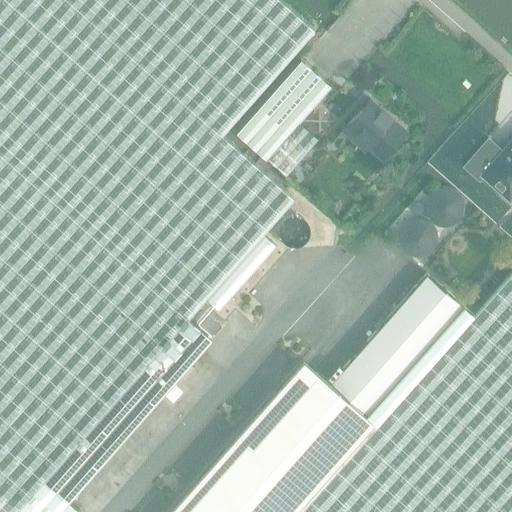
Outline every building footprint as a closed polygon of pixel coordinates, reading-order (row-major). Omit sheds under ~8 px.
[(281,0),(0,0),(0,511),(77,511),(82,508),(70,497),(214,334),(190,313),(296,193),(224,128),(313,28),(281,0)] [(300,59),(236,132),(266,159),(298,122),(330,86),(300,59)] [(406,130),(370,99),(342,130),(353,140),(357,135),(382,157),(406,130)] [(298,122),(266,159),(285,175),(317,138),(298,122)] [(511,139),(482,174),(509,198),(511,193),(511,139)] [(511,511),(511,267),(472,313),(294,511),(511,511)] [(426,273),(330,382),(304,359),(166,511),(294,511),(472,313),(426,273)] [(200,305),(193,314),(215,333),(223,324),(200,305)]
